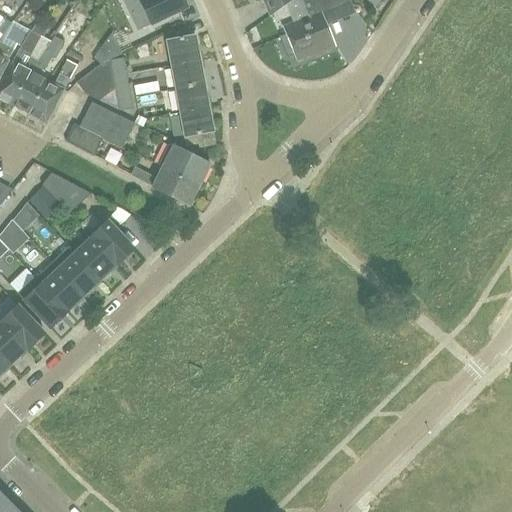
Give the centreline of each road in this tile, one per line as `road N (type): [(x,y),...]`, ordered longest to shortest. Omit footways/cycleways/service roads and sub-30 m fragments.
road 1 (residential): [(0,431),(256,186)]
road 2 (residential): [(336,511),(456,391),(511,320)]
road 3 (residential): [(339,114),(422,0)]
